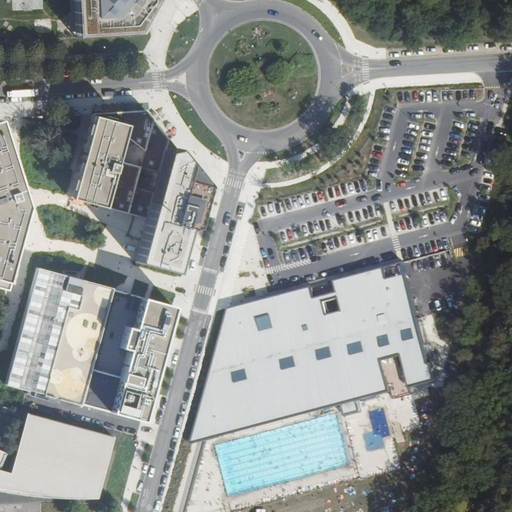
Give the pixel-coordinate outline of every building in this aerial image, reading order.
[(96,7),(98,38),(143,36),(155,8),(161,0),(77,0),(78,9),(96,7)] [(96,7),(78,9),(81,40),(98,38),(96,7)] [(145,110),(93,113),(70,192),(146,218),(135,262),(182,274),(206,185),(184,179),(189,164),(163,133),(145,110)] [(0,118),(0,287),(7,290),(27,200),(0,118)] [(297,225),(299,232),(313,228),(311,221),(297,225)] [(466,250),(479,251),(480,237),(466,236),(466,250)] [(307,261),(322,257),(319,245),(304,248),(307,261)] [(436,271),(442,270),(438,257),(432,259),(436,271)] [(262,298),(238,305),(203,438),(412,387),(438,381),(420,317),(405,262),(273,296),(262,298)] [(114,290),(40,270),(9,384),(143,419),(159,357),(173,307),(147,300),(114,291),(114,290)] [(203,438),(238,305),(225,308),(189,442),(203,438)] [(0,491),(8,493),(33,497),(37,482),(86,495),(85,499),(101,499),(117,437),(28,413),(12,475),(2,472),(8,457),(0,453),(0,491)] [(49,498),(85,499),(86,495),(37,482),(33,497),(45,498),(49,498)]
